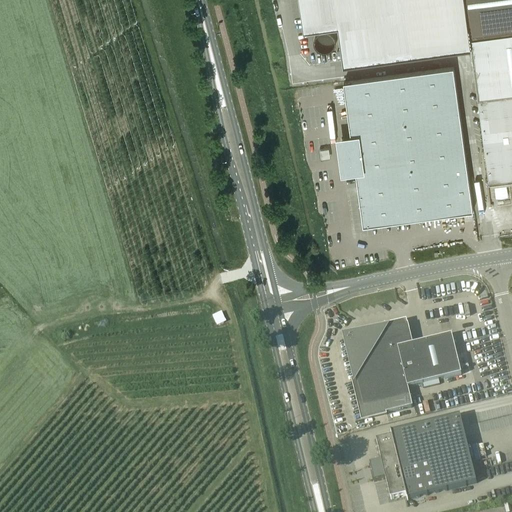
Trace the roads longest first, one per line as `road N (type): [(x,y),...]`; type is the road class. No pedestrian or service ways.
road 1 (secondary): [(215,75),(265,309)]
road 2 (unknown): [(511,397),(363,436),(356,456),(366,497),(383,511)]
road 3 (secondary): [(277,298),(230,106),(215,75)]
road 4 (secondary): [(265,309),(319,511)]
road 5 (secondary): [(323,511),(280,312)]
road 6 (unknown): [(414,306),(466,295),(478,318),(432,334),(418,324)]
road 7 (unclassified): [(352,285),(493,257)]
